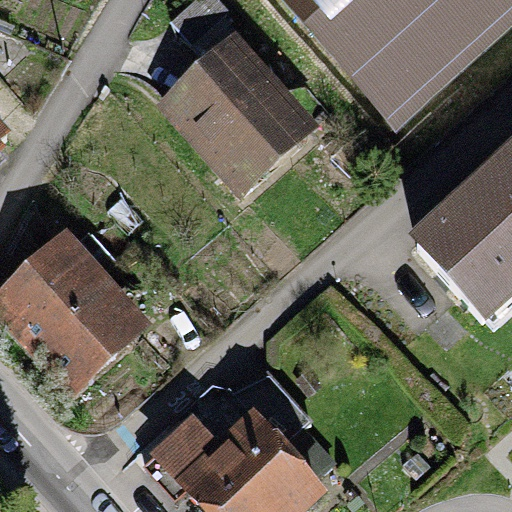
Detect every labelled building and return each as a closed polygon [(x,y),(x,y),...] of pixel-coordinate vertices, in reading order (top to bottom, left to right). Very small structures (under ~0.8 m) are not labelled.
[(192,49),(229,19),(213,0),(205,0),(173,27),(192,49)] [(511,0),(297,0),(393,109),(511,4),(511,0)] [(235,65),(180,114),(239,183),(295,135),(235,65)] [(497,177),(476,196),(478,199),(419,252),(482,323),(511,296),(511,171),(501,181),(497,177)] [(6,311),(73,386),(131,334),(64,259),(6,311)] [(306,511),(318,502),(278,456),(310,429),(268,380),(228,398),(211,393),(137,459),(178,505),(187,497),(200,511),(306,511)]
